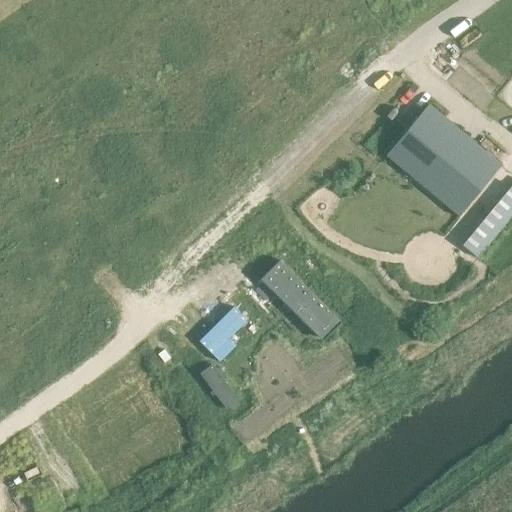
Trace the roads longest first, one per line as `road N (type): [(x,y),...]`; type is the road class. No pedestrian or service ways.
road 1 (residential): [(142,331),(209,270),(368,90),(485,0)]
road 2 (residential): [(142,331),(0,435)]
